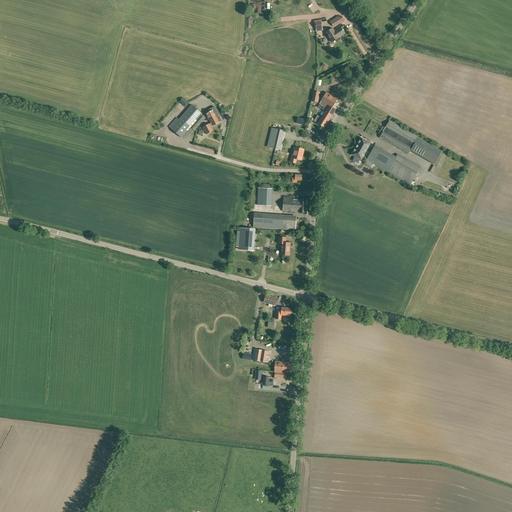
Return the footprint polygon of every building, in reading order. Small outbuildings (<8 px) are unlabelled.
[(257,13),(267,13),(267,2),(256,2),(257,13)] [(345,21),(342,17),(337,20),(336,18),(330,22),(333,27),(341,22),(342,23),(345,21)] [(323,31),(322,19),(313,21),(314,25),(315,25),(315,28),(315,32),(323,31)] [(344,34),(341,29),(343,27),(342,25),(336,28),(336,29),(332,32),(331,30),(326,33),(330,40),(333,37),(334,40),(341,36),(344,34)] [(318,103),(320,92),(313,91),(311,101),(318,103)] [(325,104),(332,108),(337,99),(327,93),(320,103),(321,104),(322,103),(325,104)] [(185,107),(187,104),(188,103),(183,98),(179,102),(185,107)] [(325,104),(322,103),(321,104),(320,103),(318,107),(325,111),(321,118),(317,116),(314,121),(317,123),(324,128),(326,125),(329,121),(329,120),(336,110),(332,108),(325,104)] [(194,131),(205,118),(201,115),(202,113),(192,104),(179,119),(177,117),(168,127),(181,138),(182,137),(184,139),(192,129),(194,131)] [(208,120),(209,119),(212,126),(219,122),(221,121),(218,115),(214,107),(204,112),(205,114),(208,120)] [(382,126),(380,130),(383,131),(379,138),(408,154),(410,150),(434,164),(442,151),(418,138),(418,137),(389,120),(385,127),(382,126)] [(206,135),(214,131),(210,123),(202,127),(206,135)] [(281,150),(285,131),(272,128),(267,147),(281,150)] [(361,160),(370,143),(361,138),(351,155),(361,160)] [(396,156),(375,145),(365,163),(371,166),(372,163),(410,185),(420,167),(398,153),(396,156)] [(301,160),(304,149),(295,147),(294,150),(293,149),(290,162),(296,163),(296,159),(301,160)] [(271,189),(271,184),(264,184),(264,188),(258,188),(257,205),(271,206),(272,189),(271,189)] [(300,200),(294,199),(283,198),(282,211),(299,213),(305,213),(306,200),(300,199),(300,200)] [(295,231),(296,217),(288,216),(284,216),(284,215),(254,213),(253,228),(261,228),(295,231)] [(254,251),(256,229),(240,228),(240,235),(237,234),(236,243),(239,243),(239,250),(254,251)] [(290,256),(290,243),(286,242),(286,238),(279,237),(278,244),(281,244),(281,255),(290,256)] [(276,306),(278,298),(266,295),(264,303),(276,306)] [(290,316),(291,308),(281,307),(281,310),(276,310),(275,319),(281,320),(282,315),(290,316)] [(269,363),(271,352),(254,349),(252,360),(269,363)] [(291,362),(283,362),(275,361),(274,372),(275,372),(274,378),(287,379),(287,373),(290,373),(291,362)] [(273,386),(274,382),(269,382),(269,377),(263,376),(262,385),(268,385),(273,386)]
